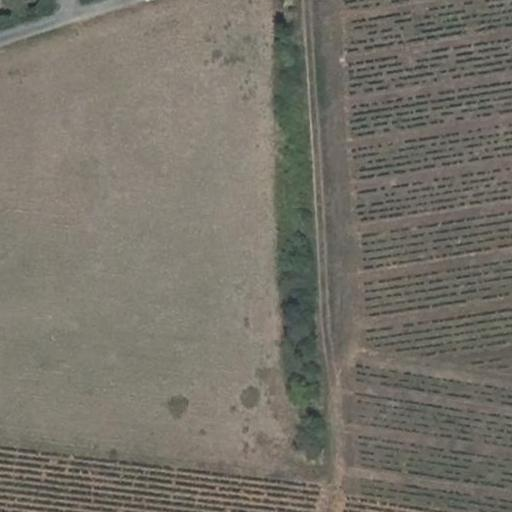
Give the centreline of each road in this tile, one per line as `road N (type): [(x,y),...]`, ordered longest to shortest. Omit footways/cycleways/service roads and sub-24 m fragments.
road 1 (track): [(340,469),(305,0)]
road 2 (residential): [(128,0),(0,41)]
